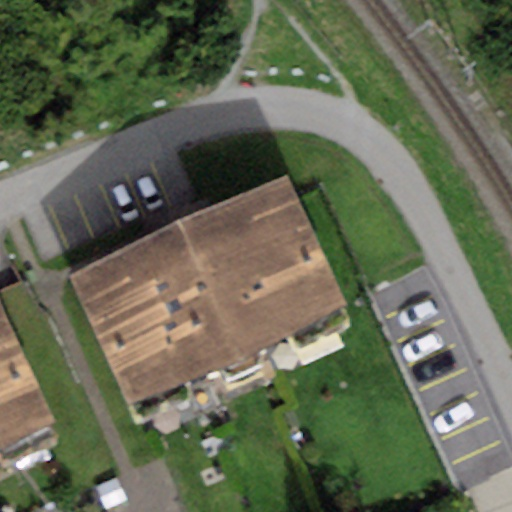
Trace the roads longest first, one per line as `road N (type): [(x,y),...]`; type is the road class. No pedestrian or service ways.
road 1 (residential): [(223,110),(265,106),(326,115),(381,155),(454,276),(511,406)]
road 2 (residential): [(223,110),(0,203)]
